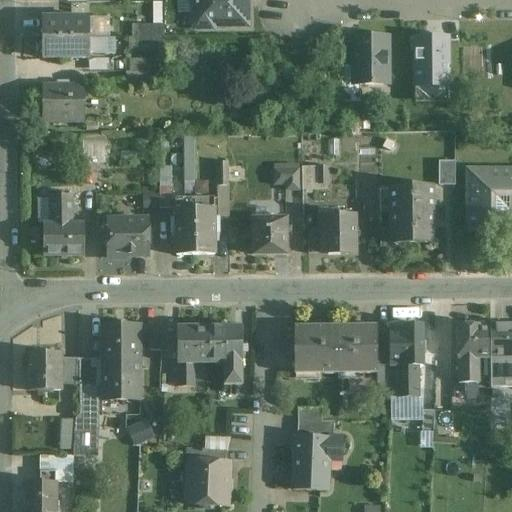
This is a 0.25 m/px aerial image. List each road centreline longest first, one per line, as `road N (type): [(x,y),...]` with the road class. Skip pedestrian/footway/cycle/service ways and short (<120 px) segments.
road 1 (residential): [(6,0),(6,299)]
road 2 (residential): [(6,299),(269,294)]
road 3 (residential): [(269,294),(511,291)]
road 4 (residential): [(269,294),(260,511)]
road 5 (residential): [(307,8),(511,8)]
road 6 (residential): [(0,511),(1,328)]
